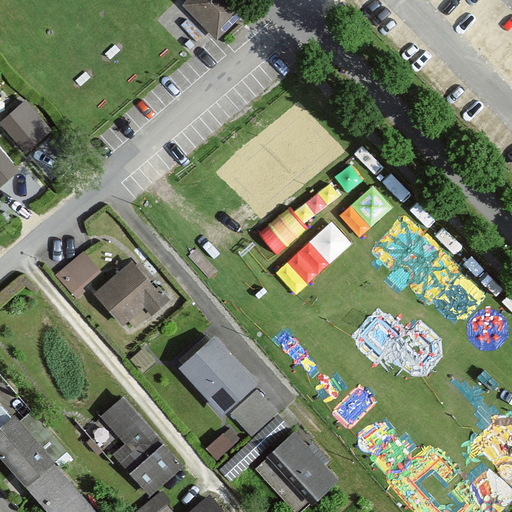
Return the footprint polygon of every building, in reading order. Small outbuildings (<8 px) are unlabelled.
[(187,0),(184,4),(221,39),(251,8),(243,0),(187,0)] [(48,133),(21,102),(0,119),(0,136),(18,158),(48,133)] [(24,162),(45,185),(57,174),(36,151),(24,162)] [(0,184),(14,174),(0,156),(0,184)] [(260,288),(317,342),(405,251),(348,197),(260,288)] [(68,297),(94,274),(77,256),(51,280),(68,297)] [(471,256),(448,280),(486,316),(509,293),(471,256)] [(148,317),(164,304),(129,262),(91,294),(119,327),(141,309),(148,317)] [(396,370),(425,366),(421,338),(392,343),(396,370)] [(243,382),(212,347),(180,376),(211,411),(243,382)] [(144,499),(179,468),(121,399),(95,422),(125,458),(115,466),(144,499)] [(0,429),(0,464),(41,511),(92,511),(12,419),(0,429)] [(213,463),(233,444),(222,432),(201,452),(213,463)] [(302,509),(335,480),(293,432),(260,461),(302,509)] [(165,511),(153,497),(134,511),(165,511)] [(218,511),(206,497),(188,511),(218,511)]
